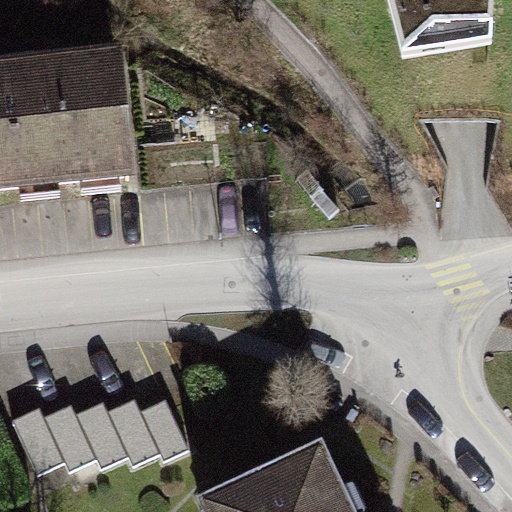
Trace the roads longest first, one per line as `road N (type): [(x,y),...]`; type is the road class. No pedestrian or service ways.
road 1 (residential): [(0,313),(308,284),(411,302)]
road 2 (residential): [(411,302),(428,387),(511,482)]
